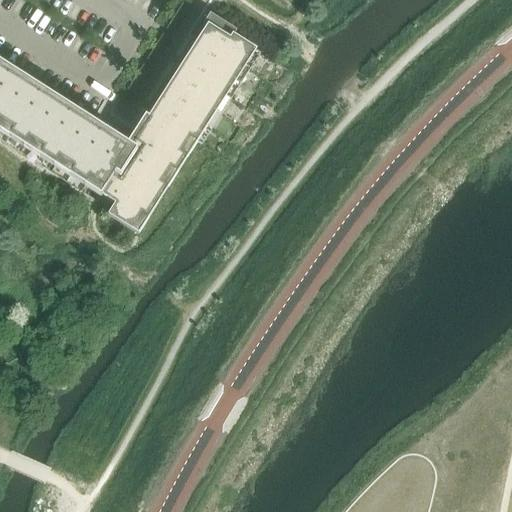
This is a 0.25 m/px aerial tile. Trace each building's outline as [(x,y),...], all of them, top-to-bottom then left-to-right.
[(175,17),(183,22),(191,10),(183,4),(175,17)] [(183,22),(175,17),(167,29),(167,30),(175,35),(183,22)] [(139,236),(256,51),(233,36),(233,37),(228,34),(229,33),(213,24),(213,23),(209,21),(206,26),(209,28),(131,150),(122,144),(119,148),(0,71),(0,134),(103,200),(104,198),(117,206),(110,217),(139,236)] [(155,48),(163,53),(172,40),(163,35),(155,48)] [(163,53),(155,48),(147,60),(155,65),(163,53)] [(136,78),(144,83),(152,70),(144,65),(136,78)] [(144,83),(136,78),(128,90),(136,96),(144,83)]
